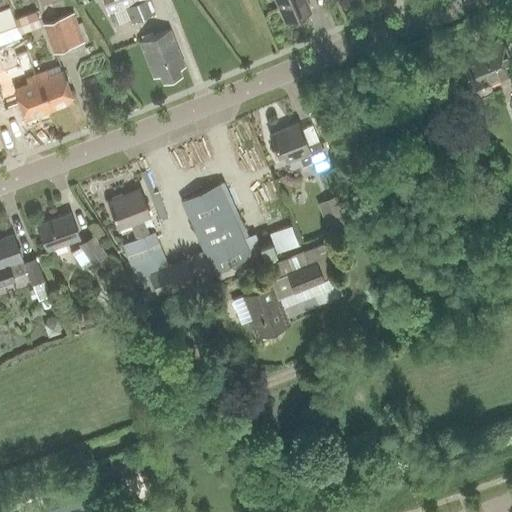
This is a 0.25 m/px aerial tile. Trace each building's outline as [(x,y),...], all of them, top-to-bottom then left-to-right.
[(149,0),(102,0),(108,14),(117,10),(122,22),(129,19),(130,23),(155,13),(149,0)] [(305,0),(274,0),(284,22),(310,11),(305,0)] [(35,11),(14,18),(20,33),(40,26),(35,11)] [(73,13),(42,24),(53,53),(84,42),(73,13)] [(179,69),(185,67),(169,30),(139,43),(154,78),(160,76),(163,81),(181,74),(179,69)] [(472,91),(511,75),(511,69),(500,41),(458,58),(472,91)] [(36,75),(50,110),(73,101),(62,71),(49,76),(47,71),(36,75)] [(25,120),(50,110),(36,75),(25,79),(27,84),(14,89),(25,120)] [(314,171),(328,166),(318,143),(307,147),(297,123),(269,135),(277,155),(282,153),(285,162),(298,157),(302,166),(310,162),(314,171)] [(215,274),(251,258),(218,184),(181,201),(215,274)] [(148,234),(142,219),(150,216),(140,191),(108,203),(118,228),(130,223),(136,238),(136,241),(122,247),(135,281),(140,279),(148,301),(212,277),(202,252),(168,265),(154,232),(148,234)] [(317,203),(328,230),(353,220),(342,193),(317,203)] [(47,251),(79,239),(70,214),(37,225),(47,251)] [(272,236),(259,241),(264,253),(276,248),(278,252),(298,245),(290,225),(270,232),(272,236)] [(0,286),(15,281),(9,264),(22,260),(12,234),(0,238),(0,286)] [(94,234),(79,244),(91,263),(106,253),(94,234)] [(323,280),(323,279),(334,274),(329,262),(337,259),(329,241),(264,269),(271,285),(245,297),(255,318),(248,321),(257,340),(291,325),(279,300),(323,280)] [(37,257),(24,262),(39,301),(41,300),(45,309),(51,306),(47,296),(51,294),(37,257)] [(373,427),(328,446),(334,460),(302,473),(310,493),(366,470),(362,460),(383,451),(373,427)] [(46,511),(73,511),(95,504),(87,481),(42,498),(46,511)]
